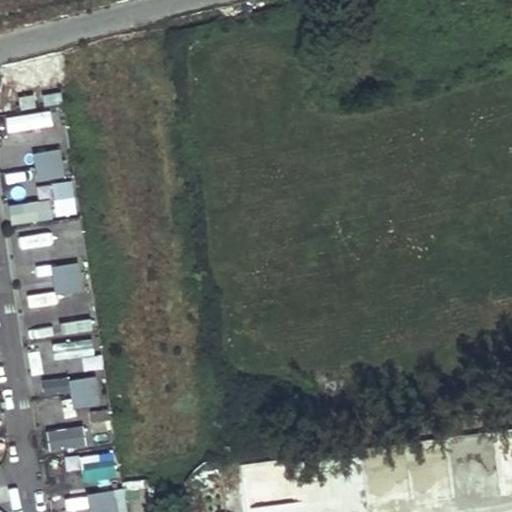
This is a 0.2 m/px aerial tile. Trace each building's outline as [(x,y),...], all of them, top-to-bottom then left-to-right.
[(385,58),(369,62),(376,90),(392,86),(385,58)] [(369,62),(340,69),(347,98),(376,90),(369,62)] [(62,91),(43,94),(44,105),(63,103),(62,91)] [(34,94),(19,96),(21,109),(36,106),(34,94)] [(60,150),(33,154),(37,180),(64,175),(60,150)] [(72,179),(51,181),(54,215),(75,214),(72,179)] [(50,200),(8,201),(8,222),(50,221),(50,200)] [(78,262),(51,266),(56,292),(82,288),(78,262)] [(77,341),(82,369),(96,366),(90,338),(77,341)] [(32,345),(34,359),(63,355),(65,372),(72,372),(68,341),(32,345)] [(66,395),(68,379),(42,377),(41,393),(66,395)] [(96,378),(69,382),(73,408),(100,404),(96,378)] [(44,427),(49,452),(87,444),(82,419),(44,427)] [(119,511),(116,492),(89,496),(91,511),(119,511)]
